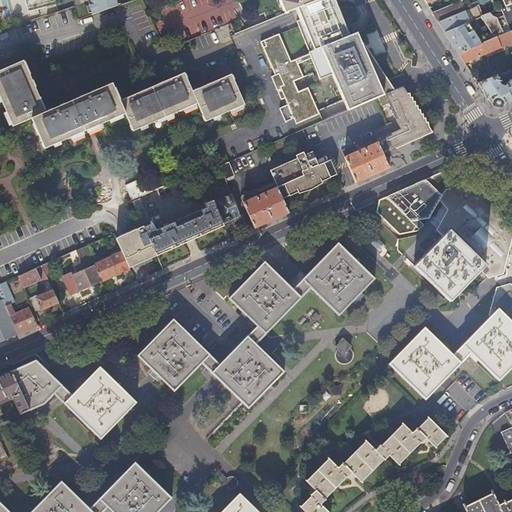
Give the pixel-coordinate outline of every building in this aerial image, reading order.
[(25,0),(28,11),(34,10),(57,4),(55,0),(25,0)] [(88,0),(93,14),(118,5),(116,0),(88,0)] [(298,9),(318,0),(283,0),(289,13),(298,9)] [(335,0),(318,0),(298,9),(300,14),(302,19),(297,21),(310,53),(322,48),(351,36),(349,31),(335,0)] [(462,0),(433,12),(439,21),(479,5),(490,0),(480,0),(464,7),(462,0)] [(511,3),(511,4),(501,8),(505,15),(509,27),(511,31),(511,30),(511,3)] [(481,16),(484,15),(479,5),(439,21),(446,32),(467,22),(481,16)] [(484,15),(481,16),(495,38),(504,34),(503,30),(509,27),(505,15),(498,18),(492,16),(490,13),(484,15)] [(467,22),(446,32),(451,41),(458,50),(459,53),(481,44),(467,22)] [(511,30),(511,31),(504,34),(495,38),(481,44),(459,53),(465,63),(511,42),(511,30)] [(351,36),(322,48),(310,53),(311,54),(292,61),(280,34),(261,42),(276,75),(272,77),(282,100),(286,98),(297,124),(321,114),(320,110),(344,100),(346,105),(349,110),(377,98),(394,90),(392,85),(368,47),(365,43),(363,44),(358,33),(351,36)] [(33,119),(47,113),(36,87),(24,61),(0,71),(0,95),(14,127),(33,119)] [(505,72),(478,83),(482,89),(486,94),(490,100),(493,106),(501,108),(505,106),(511,102),(511,68),(507,71),(509,74),(511,73),(511,78),(506,81),(506,83),(504,84),(500,83),(498,80),(506,76),(507,74),(505,72)] [(153,89),(167,120),(200,106),(194,93),(186,75),(172,81),(153,89)] [(194,93),(200,106),(207,124),(246,107),(233,76),(222,81),(194,93)] [(127,115),(121,102),(114,84),(72,102),(47,113),(33,119),(46,150),(84,134),(127,115)] [(390,103),(397,120),(374,130),(379,142),(384,154),(433,133),(404,86),(394,90),(377,98),(381,107),(390,103)] [(135,134),(167,120),(153,89),(144,93),(121,102),(127,115),(135,134)] [(357,183),(390,168),(384,154),(379,142),(360,150),(360,149),(356,151),(356,152),(345,157),(357,183)] [(330,176),(337,173),(333,163),(331,159),(319,165),(313,151),(304,155),(303,152),(296,155),(297,158),(270,170),(275,181),(283,198),(331,177),(330,176)] [(176,170),(171,159),(158,165),(163,175),(176,170)] [(234,176),(228,162),(219,166),(226,180),(234,176)] [(420,181),(439,199),(450,180),(442,171),(420,181)] [(451,180),(450,180),(439,199),(440,200),(447,189),(459,188),(451,180)] [(255,228),(290,213),(283,198),(275,181),(243,195),(242,198),(255,228)] [(428,217),(439,199),(420,181),(380,199),(377,212),(399,235),(418,230),(424,224),(418,219),(428,217)] [(440,200),(448,209),(437,229),(444,236),(466,256),(481,270),(490,278),(504,275),(507,263),(511,241),(511,229),(485,187),(459,188),(447,189),(443,196),(440,200)] [(194,190),(190,192),(194,199),(201,196),(199,192),(194,190)] [(152,221),(151,222),(151,223),(144,226),(158,256),(191,241),(224,226),(224,225),(214,201),(211,191),(202,195),(207,207),(181,219),(157,230),(154,223),(153,224),(152,221)] [(235,201),(232,196),(219,202),(226,221),(233,219),(234,222),(242,219),(235,201)] [(151,223),(151,222),(140,199),(133,202),(144,226),(151,223)] [(158,256),(144,226),(128,233),(119,237),(117,238),(123,252),(130,269),(132,268),(140,264),(158,256)] [(462,290),(481,270),(466,256),(444,236),(425,256),(421,260),(415,266),(452,300),(462,290)] [(97,254),(92,243),(86,246),(91,256),(97,254)] [(305,276),(303,279),(311,287),(339,315),(355,298),(375,278),(338,243),(305,276)] [(91,256),(86,246),(80,249),(86,260),(88,259),(91,266),(85,269),(84,267),(80,269),(81,271),(73,274),(72,272),(63,276),(72,294),(102,280),(95,265),(91,256)] [(123,252),(95,265),(102,280),(102,281),(118,274),(130,269),(123,252)] [(301,298),(292,290),(287,284),(264,262),(229,298),(249,318),(257,326),(266,334),(301,298)] [(53,272),(49,263),(43,265),(47,275),(53,272)] [(43,282),(49,279),(47,275),(43,265),(37,268),(42,280),(43,282)] [(37,268),(19,276),(25,288),(42,280),(37,268)] [(293,278),(287,284),(292,290),(303,279),(305,276),(300,271),(293,278)] [(311,287),(303,279),(292,290),(301,298),(311,287)] [(0,293),(18,334),(37,326),(29,307),(15,314),(10,304),(13,303),(4,283),(0,284),(0,293)] [(41,309),(59,302),(54,289),(45,293),(45,291),(29,298),(36,312),(41,309)] [(489,315),(491,317),(504,329),(511,336),(511,292),(509,290),(496,295),(489,315)] [(0,341),(18,334),(0,293),(0,341)] [(491,317),(464,345),(472,352),(500,379),(511,367),(511,336),(504,329),(491,317)] [(201,362),(209,354),(172,319),(137,355),(160,377),(174,390),(201,362)] [(253,331),(248,336),(256,344),(261,339),(266,334),(257,326),(253,331)] [(426,398),(461,363),(454,355),(436,338),(425,327),(390,363),(426,398)] [(220,364),(212,372),(249,408),(264,392),(284,371),(256,344),(248,336),(220,364)] [(335,346),(340,350),(339,350),(338,353),(337,356),(338,359),(339,361),(340,362),(344,364),(347,364),(350,363),(352,361),(354,358),(354,355),(354,353),(352,351),(350,348),(351,347),(342,339),(335,346)] [(454,355),(461,363),(472,352),(464,345),(454,355)] [(216,360),(209,354),(201,362),(208,368),(212,372),(220,364),(216,360)] [(44,404),(55,393),(61,384),(46,369),(37,360),(12,371),(29,410),(44,404)] [(73,395),(65,404),(102,439),(137,403),(100,367),(87,381),(73,395)] [(12,371),(0,376),(0,403),(14,397),(22,414),(29,410),(12,371)] [(59,397),(65,404),(73,395),(67,389),(61,384),(55,393),(59,397)] [(378,445),(379,445),(375,449),(364,439),(364,440),(365,442),(344,464),(342,462),(341,463),(342,463),(338,467),(327,457),(326,458),(327,459),(307,479),(306,478),(306,479),(316,489),(310,494),(309,494),(310,496),(301,505),(300,504),(299,505),(306,511),(329,511),(320,503),(325,498),(326,499),(327,498),(326,497),(346,476),(347,478),(348,477),(347,477),(351,472),(362,483),(362,482),(361,481),(383,459),(384,460),(385,459),(388,455),(399,465),(400,465),(398,463),(420,441),(421,443),(422,442),(421,442),(425,438),(436,448),(436,447),(435,446),(446,435),(447,437),(448,436),(428,416),(427,417),(428,418),(417,428),(416,428),(416,429),(412,432),(401,422),(401,423),(380,445),(379,444),(378,445)] [(501,433),(510,450),(511,448),(511,427),(501,433)] [(0,459),(8,456),(0,437),(0,459)] [(135,462),(99,499),(107,507),(112,511),(157,511),(171,498),(135,462)] [(217,479),(218,480),(226,487),(227,487),(230,488),(233,488),(235,486),(237,484),(237,481),(235,478),(232,477),(229,477),(227,478),(223,474),(222,474),(217,479)] [(91,511),(89,509),(61,481),(30,511),(91,511)] [(511,511),(511,499),(506,502),(505,499),(504,499),(505,501),(500,503),(492,488),(491,489),(493,492),(472,502),(468,495),(462,498),(464,503),(463,503),(467,511),(511,511)] [(258,511),(239,493),(221,511),(258,511)] [(96,502),(89,509),(91,511),(101,511),(107,507),(99,499),(96,502)] [(10,511),(0,502),(0,511),(10,511)]
